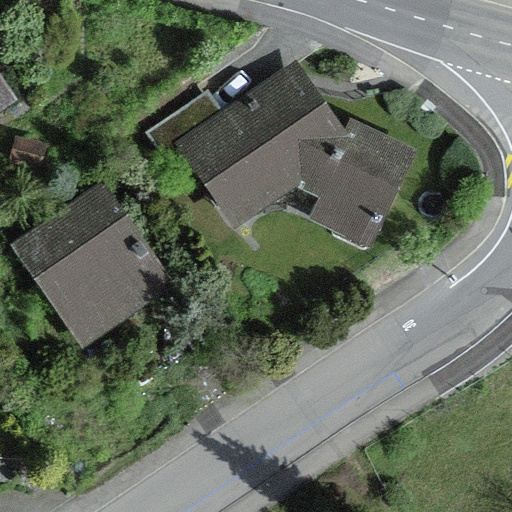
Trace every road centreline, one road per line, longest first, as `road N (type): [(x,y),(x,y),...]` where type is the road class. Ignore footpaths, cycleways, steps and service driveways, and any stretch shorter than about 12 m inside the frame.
road 1 (residential): [(511,263),(466,306),(164,511)]
road 2 (tertiary): [(511,43),(360,0)]
